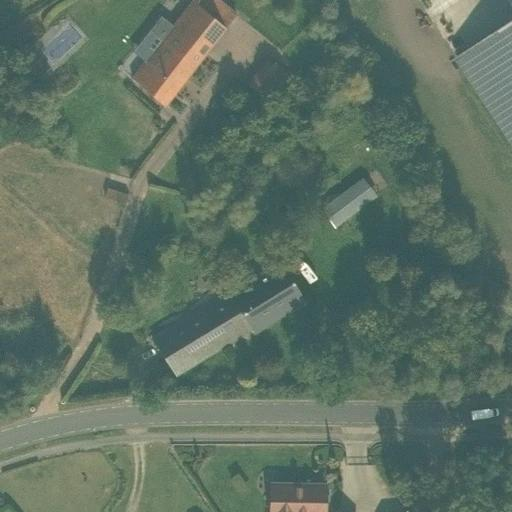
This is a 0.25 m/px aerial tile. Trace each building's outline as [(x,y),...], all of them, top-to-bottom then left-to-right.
[(164,106),(236,15),(216,0),(193,0),(173,26),(160,16),(150,30),(163,40),(145,63),(131,78),(164,106)] [(424,0),(429,10),(450,0),(424,0)] [(511,20),(457,57),(511,141),(511,20)] [(245,81),(267,98),(287,73),(265,56),(245,81)] [(335,226),(373,196),(361,180),(322,209),(335,226)] [(104,198),(124,201),(126,192),(106,189),(104,198)] [(254,333),(305,302),(280,260),(153,335),(176,374),(231,341),(228,337),(249,324),(254,333)] [(270,511),(324,511),(324,509),(324,503),(328,501),(329,494),(325,492),(325,489),(297,488),(297,484),(271,484),(270,504),(270,511)]
